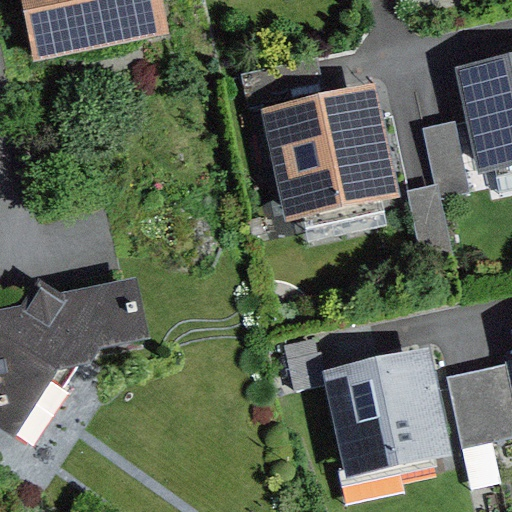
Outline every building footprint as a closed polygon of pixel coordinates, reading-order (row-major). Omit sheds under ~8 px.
[(143,0),(12,0),(29,72),(153,43),(143,0)] [(323,98),(314,64),(273,74),(282,108),(323,98)] [(511,172),(511,69),(448,83),(468,181),(511,172)] [(364,98),(257,126),(285,230),(392,202),(364,98)] [(456,135),(428,142),(442,203),(470,196),(456,135)] [(438,199),(409,206),(423,269),(452,262),(438,199)] [(61,361),(142,345),(126,286),(0,318),(0,465),(0,467),(61,361)] [(420,361),(314,382),(336,493),(442,472),(420,361)] [(511,391),(508,374),(478,381),(492,445),(511,440),(511,391)] [(478,381),(447,388),(461,452),(492,445),(478,381)]
